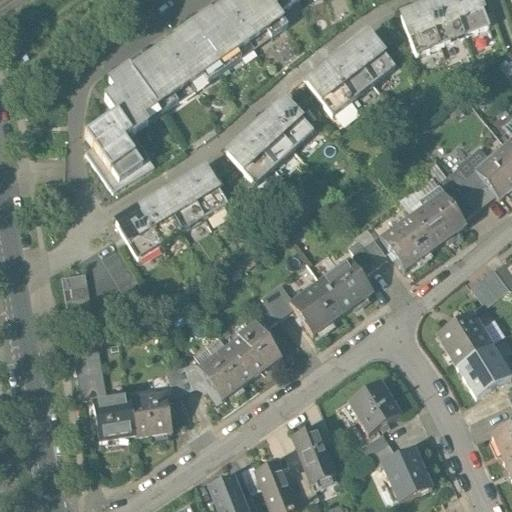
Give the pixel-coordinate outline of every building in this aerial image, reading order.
[(230,74),(293,31),(284,18),(271,0),(245,0),(232,9),(200,31),(230,74)] [(271,0),(284,18),(304,3),(303,0),(271,0)] [(470,43),(496,33),(482,0),(461,0),(454,3),(470,43)] [(444,53),(470,43),(454,3),(438,9),(428,13),(444,53)] [(418,64),(444,53),(428,13),(415,18),(402,23),(418,64)] [(166,118),(230,74),(200,31),(170,52),(137,75),(166,118)] [(378,90),(399,74),(374,40),(362,49),(352,56),(378,90)] [(356,107),(378,90),(352,56),(341,65),(330,73),(356,107)] [(94,145),(100,153),(87,161),(116,203),(160,172),(140,144),(170,123),(166,118),(137,75),(135,73),(114,88),(120,98),(112,103),(126,123),(121,127),(94,145)] [(334,123),(356,107),(330,73),(317,82),(309,89),(334,123)] [(298,156),(318,138),(287,105),(278,114),(267,124),(298,156)] [(278,175),(298,156),(267,124),(256,135),(247,143),(278,175)] [(502,198),(511,190),(511,143),(509,140),(477,165),(502,198)] [(258,194),(278,175),(247,143),(237,153),(228,161),(258,194)] [(201,179),(187,187),(211,225),(234,210),(211,173),(201,179)] [(176,194),(164,202),(187,239),(211,225),(187,187),(176,194)] [(434,248),(467,226),(442,190),(410,213),(434,248)] [(149,211),(140,217),(163,254),(187,239),(164,202),(149,211)] [(402,271),(434,248),(410,213),(377,235),(402,271)] [(127,224),(116,231),(139,269),(163,254),(140,217),(127,224)] [(342,316),(373,296),(347,256),(316,276),(342,316)] [(511,292),(511,277),(504,266),(467,292),(482,313),(511,292)] [(312,336),(342,316),(316,276),(286,296),(312,336)] [(87,281),(65,284),(71,334),(93,332),(87,281)] [(251,378),(283,356),(256,317),(224,340),(251,378)] [(472,318),(434,345),(452,370),(490,343),(472,318)] [(219,400),(251,378),(224,340),(192,362),(219,400)] [(511,373),(490,343),(452,370),(475,402),(511,375),(511,373)] [(129,392),(107,394),(101,362),(77,366),(79,384),(82,406),(94,404),(99,445),(118,442),(135,440),(129,392)] [(400,414),(381,384),(347,406),(366,436),(400,414)] [(135,440),(172,436),(166,387),(129,392),(135,440)] [(511,425),(490,435),(497,452),(503,466),(511,462),(511,425)] [(289,438),(308,494),(338,484),(319,428),(289,438)] [(430,488),(409,445),(374,462),(395,506),(430,488)] [(297,511),(278,460),(250,470),(266,511),(297,511)] [(508,477),(511,486),(511,462),(503,466),(508,477)] [(253,511),(238,475),(208,488),(218,511),(253,511)]
